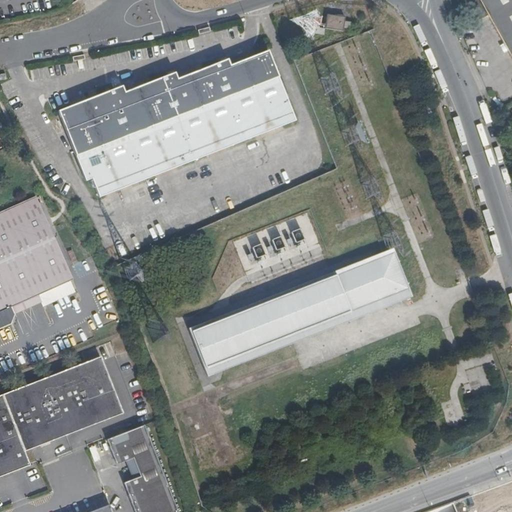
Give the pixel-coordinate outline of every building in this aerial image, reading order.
[(511,0),(463,0),(463,1),(474,22),(476,21),(488,18),(511,64),(511,0)] [(345,11),(327,9),(325,23),(343,25),(343,23),(348,23),(349,21),(344,20),(345,11)] [(324,29),(325,23),(314,21),(313,28),(324,29)] [(296,118),(267,48),(230,63),(227,57),(177,76),(174,70),(124,90),(121,84),(110,89),(63,107),(57,110),(58,111),(54,113),(57,118),(60,117),(86,181),(92,178),(100,197),(187,162),(296,118)] [(418,71),(411,74),(417,87),(424,85),(418,71)] [(430,99),(420,103),(424,113),(434,109),(430,99)] [(76,274),(39,194),(0,211),(0,322),(14,317),(18,307),(15,300),(42,289),(76,274)] [(260,242),(250,246),(253,251),(249,253),(253,263),(267,256),(260,242)] [(334,272),(353,320),(410,297),(391,250),(334,272)] [(140,255),(121,263),(127,279),(146,271),(140,255)] [(240,311),(188,329),(207,377),(353,320),(334,272),(240,311)] [(45,296),(42,289),(15,300),(18,307),(45,296)] [(124,418),(102,360),(0,398),(0,479),(31,469),(26,454),(124,418)] [(141,481),(132,484),(125,487),(134,511),(176,511),(145,429),(108,443),(117,469),(125,466),(134,463),(141,481)] [(125,466),(132,484),(141,481),(134,463),(125,466)] [(471,511),(466,501),(440,511),(471,511)]
